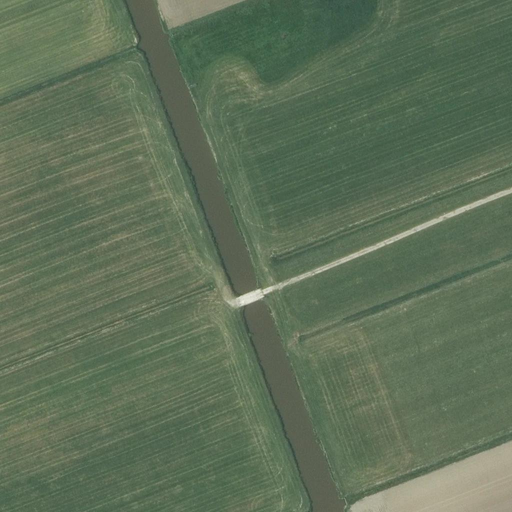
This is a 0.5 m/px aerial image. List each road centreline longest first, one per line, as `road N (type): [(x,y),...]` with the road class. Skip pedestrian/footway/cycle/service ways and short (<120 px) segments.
road 1 (track): [(235,304),(511,194)]
road 2 (track): [(235,304),(0,394)]
